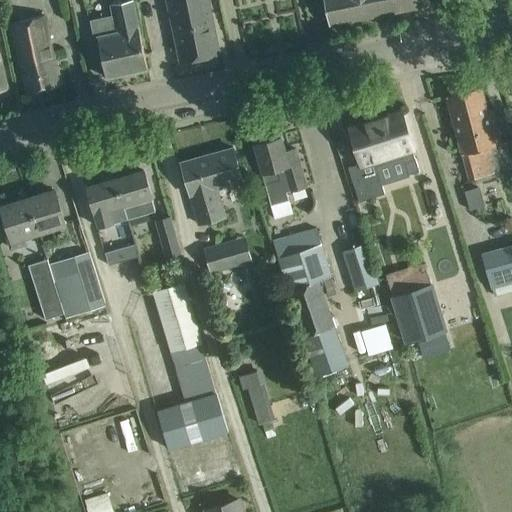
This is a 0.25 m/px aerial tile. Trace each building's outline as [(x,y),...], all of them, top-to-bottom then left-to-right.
[(95,37),(98,36),(106,78),(148,69),(133,0),(111,5),(113,16),(92,20),(95,37)] [(167,0),(176,42),(180,62),(220,54),(208,0),(167,0)] [(431,5),(429,0),(323,0),(329,26),(431,5)] [(60,84),(55,64),(42,16),(9,25),(27,93),(60,84)] [(501,144),(497,131),(492,109),(486,110),(480,87),(447,96),(469,180),(494,173),(488,147),(501,144)] [(376,166),(392,161),(403,157),(409,174),(419,171),(400,112),(379,119),(381,123),(352,132),(362,164),(349,168),(360,201),(384,192),(376,166)] [(281,137),(279,138),(278,134),(275,132),(269,134),(266,137),(267,141),(255,144),(263,171),(261,172),(271,206),(290,200),(288,192),(307,187),(296,147),(285,151),(281,137)] [(242,181),(238,167),(233,148),(181,162),(198,223),(225,216),(217,188),(242,181)] [(118,178),(116,179),(123,201),(124,203),(128,218),(144,214),(155,211),(144,171),(130,175),(128,170),(117,173),(118,178)] [(116,179),(87,187),(99,227),(128,218),(124,203),(123,201),(116,179)] [(54,190),(30,198),(39,228),(64,221),(54,190)] [(39,228),(30,198),(2,206),(7,223),(4,225),(11,250),(28,245),(24,233),(39,228)] [(169,263),(182,260),(169,217),(156,221),(169,263)] [(273,239),(279,256),(322,242),(317,225),(273,239)] [(46,259),(64,313),(66,322),(78,318),(76,313),(105,304),(82,231),(68,236),(75,257),(54,264),(52,257),(46,259)] [(212,271),(253,259),(247,237),(206,249),(212,271)] [(322,242),(279,256),(290,290),(321,280),(333,276),(322,242)] [(134,244),(124,247),(128,259),(137,257),(134,244)] [(368,244),(343,252),(355,291),(380,283),(368,244)] [(511,244),(482,253),(492,289),(511,283),(511,244)] [(390,297),(433,283),(424,256),(412,260),(414,266),(383,275),(390,297)] [(64,313),(46,259),(29,264),(46,319),(64,313)] [(321,280),(290,290),(287,291),(303,338),(336,327),(321,280)] [(217,393),(202,342),(184,281),(154,290),(187,401),(157,410),(168,448),(228,431),(217,393)] [(433,283),(390,297),(404,342),(447,328),(439,302),(433,283)] [(451,299),(439,302),(447,328),(459,325),(451,299)] [(336,327),(303,338),(315,376),(349,365),(336,327)] [(87,498),(90,511),(110,511),(113,511),(108,493),(87,498)] [(243,511),(239,500),(205,511),(206,511),(204,511),(243,511)]
